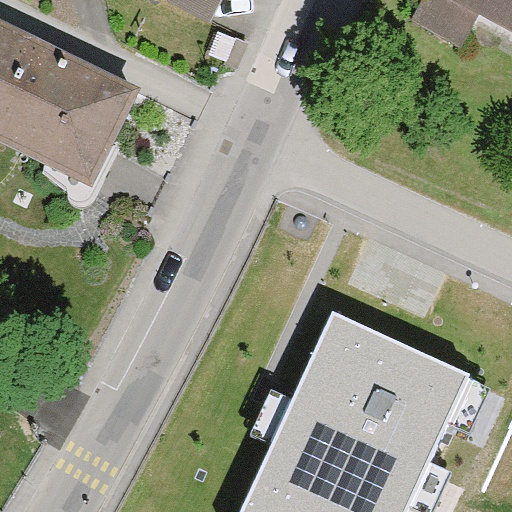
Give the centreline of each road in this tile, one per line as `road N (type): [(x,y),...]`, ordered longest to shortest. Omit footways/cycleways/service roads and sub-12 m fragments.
road 1 (residential): [(247,146),(66,511)]
road 2 (residential): [(247,146),(511,269)]
road 3 (residential): [(311,0),(247,146)]
